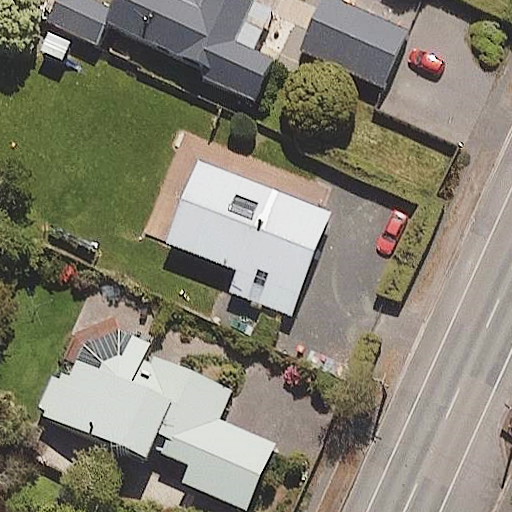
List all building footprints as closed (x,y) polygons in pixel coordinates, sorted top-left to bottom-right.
[(118,20),(78,0),(66,0),(52,30),(100,54),(118,20)] [(227,0),(130,0),(114,33),(207,80),(204,85),(259,114),(278,75),(237,55),(257,15),(227,0)] [(411,41),(332,6),(307,60),(387,96),(411,41)] [(335,223),(204,173),(173,254),(241,280),(233,300),(296,324),(335,223)] [(158,355),(87,320),(38,422),(152,478),(160,461),(195,479),(189,491),(231,511),(252,511),(280,457),(221,428),(234,402),(154,363),(158,355)]
